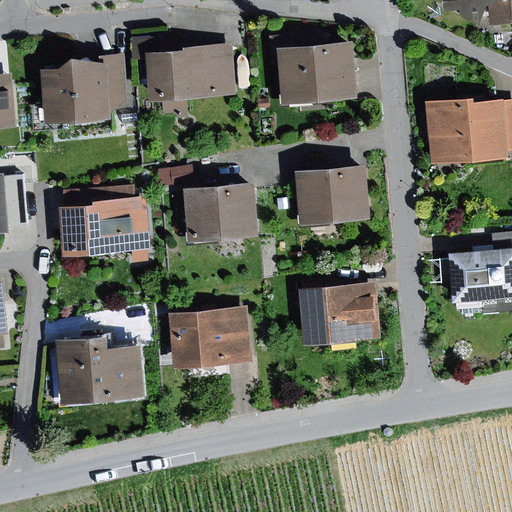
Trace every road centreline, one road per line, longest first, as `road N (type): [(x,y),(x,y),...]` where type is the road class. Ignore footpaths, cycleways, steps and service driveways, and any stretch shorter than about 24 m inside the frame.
road 1 (residential): [(19,485),(423,404)]
road 2 (residential): [(423,404),(388,17)]
road 3 (residential): [(14,26),(214,6),(388,17)]
road 4 (residential): [(19,485),(45,211)]
road 5 (residential): [(388,17),(511,69)]
